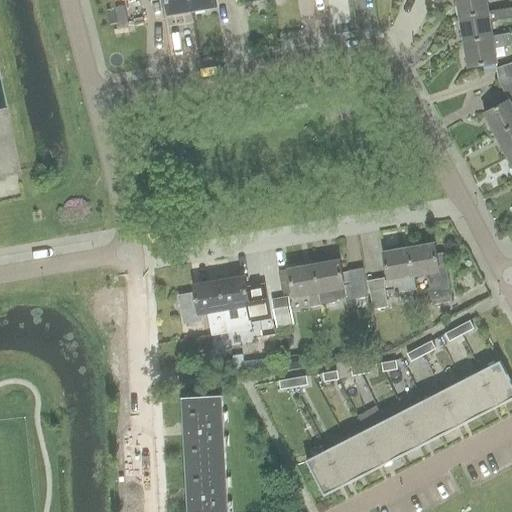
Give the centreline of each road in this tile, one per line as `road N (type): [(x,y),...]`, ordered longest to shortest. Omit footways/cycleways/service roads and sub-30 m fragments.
road 1 (residential): [(457,190),(385,44),(95,99)]
road 2 (residential): [(171,246),(457,190)]
road 3 (residential): [(152,511),(129,252)]
road 4 (residential): [(346,511),(511,426)]
road 5 (residential): [(129,252),(95,99)]
road 6 (residential): [(0,275),(129,252)]
